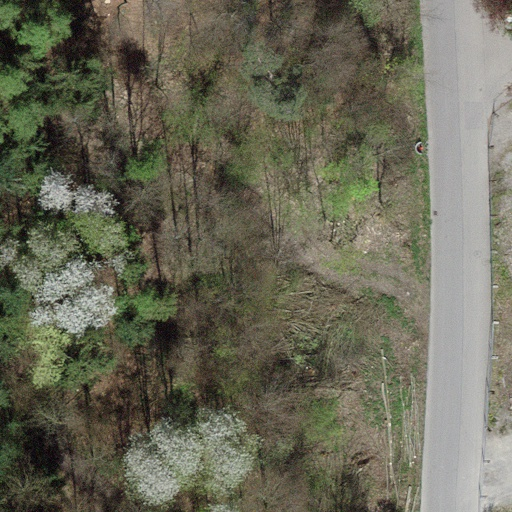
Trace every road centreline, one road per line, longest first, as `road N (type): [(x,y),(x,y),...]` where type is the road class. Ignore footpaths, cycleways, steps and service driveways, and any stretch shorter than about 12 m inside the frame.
road 1 (unclassified): [(450,0),(460,285),(449,511)]
road 2 (track): [(122,511),(0,352)]
